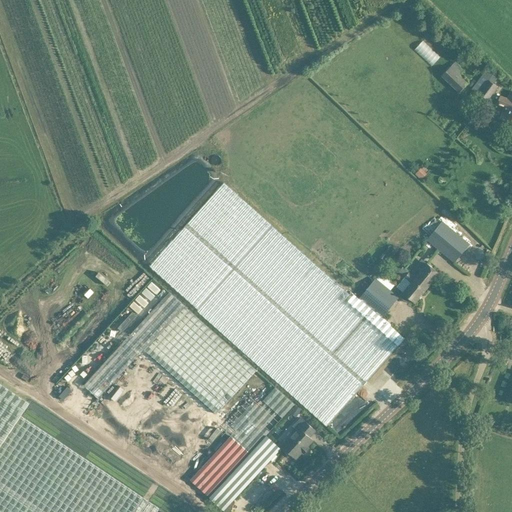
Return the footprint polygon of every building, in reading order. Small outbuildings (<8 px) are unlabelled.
[(435,69),(444,59),(426,43),(418,52),(435,69)] [(455,61),(441,75),(458,92),(467,83),(459,75),(464,69),(455,61)] [(487,101),(497,86),(491,82),(495,76),(486,69),(471,90),(487,101)] [(511,91),(509,90),(507,97),(500,95),(496,103),(503,106),(498,119),(501,120),(506,122),(511,124),(511,91)] [(425,169),(419,175),(426,181),(431,175),(425,169)] [(399,297),(391,291),(376,277),(358,297),(351,291),(348,294),(222,182),(147,266),(197,309),(196,310),(319,419),(327,426),(405,339),(390,325),(391,325),(382,317),(399,297)] [(442,220),(427,239),(454,262),(469,243),(442,220)] [(322,259),(327,254),(320,245),(314,250),(322,259)] [(394,250),(389,254),(395,260),(400,255),(394,250)] [(402,292),(399,296),(407,303),(410,299),(415,303),(427,288),(439,273),(426,262),(423,265),(419,261),(414,267),(418,271),(414,276),(409,271),(408,272),(404,277),(410,282),(409,282),(401,292),(402,292)] [(295,404),(287,397),(186,304),(101,397),(210,497),(209,497),(224,511),(281,448),(266,435),(295,404)] [(0,511),(155,511),(159,507),(153,502),(19,414),(27,401),(0,383),(0,511)] [(295,405),(290,413),(295,416),(300,409),(295,405)] [(99,423),(111,415),(108,409),(95,418),(99,423)] [(282,445),(296,458),(302,452),(303,453),(308,448),(307,446),(313,440),(309,437),(315,430),(301,418),(293,426),(297,429),(282,445)]
